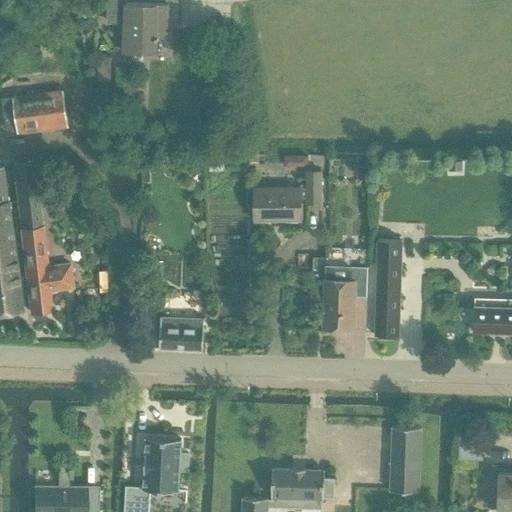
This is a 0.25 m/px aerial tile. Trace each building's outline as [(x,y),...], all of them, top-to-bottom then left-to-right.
[(106,0),(106,23),(117,23),(117,28),(124,28),(124,52),(156,53),(156,37),(167,37),(168,4),(125,3),(125,0),(106,0)] [(99,55),(98,79),(110,80),(112,55),(99,55)] [(2,99),(8,135),(68,125),(62,89),(2,99)] [(145,127),(122,126),(122,138),(144,139),(145,127)] [(249,152),(249,165),(282,164),(281,151),(249,152)] [(283,155),(283,166),(309,167),(309,155),(283,155)] [(310,167),(328,168),(328,155),(311,155),(310,167)] [(143,169),(151,169),(151,157),(143,157),(143,169)] [(47,291),(73,287),(70,264),(46,267),(41,226),(32,161),(12,164),(32,313),(50,311),(47,291)] [(448,172),(461,171),(461,163),(448,163),(448,172)] [(332,167),(332,177),(347,177),(347,167),(332,167)] [(307,171),(307,203),(321,203),(321,171),(307,171)] [(255,220),(300,220),(300,188),(255,188),(255,220)] [(6,203),(0,203),(0,313),(22,311),(6,203)] [(378,239),(375,336),(399,336),(402,240),(378,239)] [(146,301),(160,301),(161,281),(162,261),(148,260),(146,301)] [(323,329),(353,329),(354,296),(366,296),(367,266),(352,266),(325,265),(323,329)] [(472,332),(511,333),(511,306),(473,306),(472,332)] [(160,347),(201,349),(203,319),(161,317),(160,347)] [(392,426),(390,490),(419,491),(421,427),(392,426)] [(124,511),(148,511),(150,489),(178,491),(178,490),(179,470),(188,470),(188,453),(180,453),(180,439),(181,439),(146,437),(145,454),(144,471),(143,486),(133,486),(132,497),(125,497),(124,511)] [(458,459),(455,458),(455,470),(477,471),(477,460),(477,459),(458,459)] [(243,504),(242,511),(267,511),(267,506),(301,507),(302,498),(321,498),(320,508),(321,508),(322,499),(323,499),(323,497),(333,497),(334,479),(324,478),(324,470),(317,469),(305,469),(305,468),(292,468),(292,469),(272,468),(271,497),(273,497),(273,499),(268,499),(268,498),(250,497),(243,497),(243,504)] [(511,511),(511,472),(498,472),(497,511),(511,511)] [(96,511),(96,509),(96,487),(85,487),(34,487),(33,511),(96,511)]
